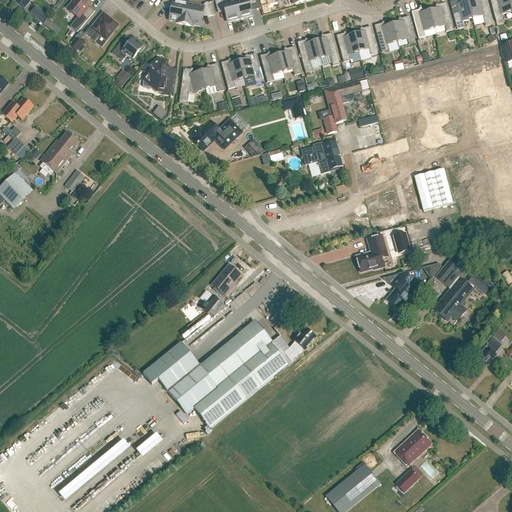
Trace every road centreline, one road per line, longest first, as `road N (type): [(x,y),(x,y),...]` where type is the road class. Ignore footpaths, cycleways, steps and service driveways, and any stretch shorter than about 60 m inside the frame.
road 1 (tertiary): [(511,444),(0,25)]
road 2 (residential): [(348,3),(187,47),(171,44),(115,0)]
